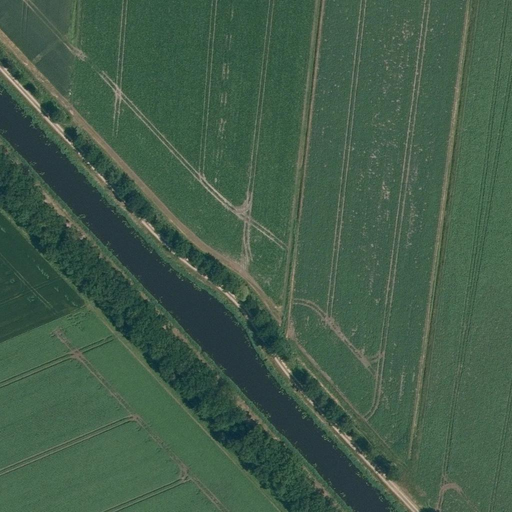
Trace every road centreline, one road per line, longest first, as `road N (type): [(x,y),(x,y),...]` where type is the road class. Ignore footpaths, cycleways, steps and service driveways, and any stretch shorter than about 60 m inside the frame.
road 1 (track): [(428,511),(234,302),(0,69)]
road 2 (track): [(0,156),(330,511)]
